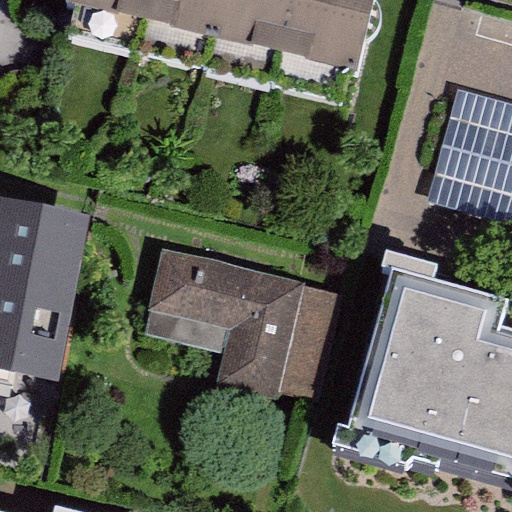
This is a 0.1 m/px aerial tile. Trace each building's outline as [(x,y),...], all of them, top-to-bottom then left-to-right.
[(68,0),(64,17),(207,51),(219,0),(68,0)] [(375,0),(219,0),(207,51),(355,86),(375,0)] [(511,105),(463,94),(436,204),(511,223),(511,105)] [(69,220),(0,207),(0,372),(57,383),(75,291),(56,287),(69,220)] [(304,289),(159,255),(145,315),(148,315),(142,339),(223,358),(215,390),(275,405),(277,397),(314,406),(339,303),(303,294),(304,289)] [(505,314),(389,283),(344,441),(336,438),(330,456),(406,478),(419,466),(510,492),(511,498),(511,350),(496,346),(505,314)]
